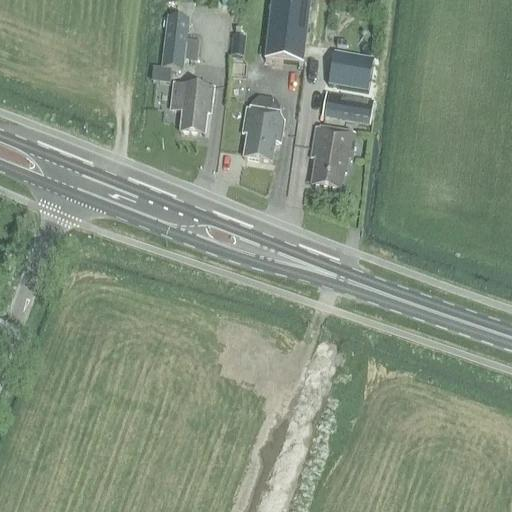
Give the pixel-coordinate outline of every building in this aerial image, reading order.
[(303,68),(310,0),(271,0),(264,63),(303,68)] [(168,18),(162,72),(183,75),(184,63),(196,64),(199,44),(186,42),(189,21),(168,18)] [(333,54),(327,86),(367,94),(373,61),(333,54)] [(210,118),(213,92),(174,87),(171,112),(183,114),(180,136),(204,138),(207,117),(210,118)] [(374,103),(326,94),(321,120),(369,129),(374,103)] [(284,123),(279,115),(280,110),(274,102),(258,100),(251,106),(251,110),(247,110),(243,136),(248,137),(244,161),(272,165),(275,145),(280,146),(284,123)] [(352,165),(357,137),(316,130),(311,160),(316,161),(312,188),(342,193),(344,177),(348,178),(350,164),(352,165)]
